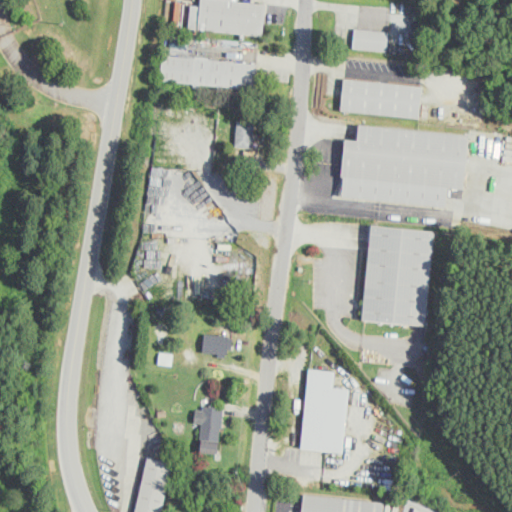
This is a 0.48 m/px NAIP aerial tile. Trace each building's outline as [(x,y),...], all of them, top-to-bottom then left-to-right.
[(233,0),(233,1),(244,2),(244,0),(252,0),(252,3),(267,4),(264,36),(189,29),(191,5),(202,7),(202,0),(233,0)] [(389,33),(387,52),(353,49),(355,29),(389,33)] [(400,45),(399,53),(392,53),(393,44),(400,45)] [(257,64),(255,90),(161,80),(164,55),(257,64)] [(423,87),(420,119),(341,110),(345,78),(423,87)] [(253,146),(253,148),(236,147),(237,145),(238,121),(255,122),(253,146)] [(470,136),(465,185),(465,189),(448,187),(447,207),(341,196),(344,177),(343,177),(344,161),(346,139),(356,140),(357,125),(470,136)] [(427,325),(427,326),(363,320),(372,225),(436,232),(427,325)] [(166,303),(165,310),(157,309),(158,302),(166,303)] [(234,339),(233,350),(229,350),(229,356),(226,355),(226,358),(218,358),(218,354),(204,353),(206,334),(231,336),(230,339),(234,339)] [(175,354),(174,366),(160,365),(161,353),(175,354)] [(348,387),(343,451),(318,449),(318,452),(313,452),(314,449),(302,448),(309,367),(334,370),(332,386),(348,387)] [(223,427),(222,429),(220,428),(219,441),(222,441),(220,454),(201,452),(203,441),(201,441),(204,406),(225,408),(223,427)] [(166,417),(159,418),(158,411),(166,410),(166,417)] [(174,464),(162,511),(135,511),(148,458),(174,464)] [(385,503),(384,511),(303,511),(305,495),(385,503)]
